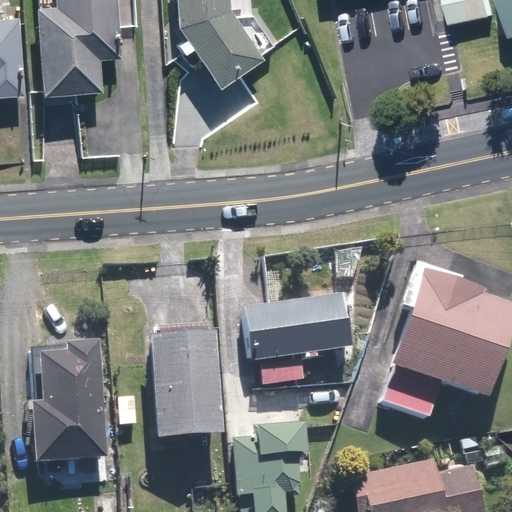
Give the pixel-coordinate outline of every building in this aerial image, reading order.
[(116,0),(55,0),(55,5),(35,7),(43,96),(101,91),(99,60),(121,58),(116,0)] [(175,0),(177,26),(219,89),(263,60),(228,8),(227,0),(175,0)] [(492,0),(447,0),(451,24),(495,16),(492,0)] [(0,95),(22,94),(17,18),(0,18),(0,95)] [(425,417),(437,384),(483,400),(511,316),(511,303),(419,271),(386,366),(391,368),(380,401),(425,417)] [(257,360),(261,386),(302,380),(298,355),(349,348),(342,295),(240,308),(247,362),(257,360)] [(218,435),(211,331),(147,336),(154,440),(218,435)] [(30,347),(35,401),(29,402),(34,463),(104,457),(94,342),(30,347)] [(131,395),(113,396),(116,427),(134,425),(131,395)] [(288,493),(288,482),(295,482),(293,454),(302,454),(299,422),(251,426),(252,437),(234,438),(238,511),(281,511),(280,494),(288,493)] [(480,511),(470,466),(433,474),(430,459),(347,477),(354,511),(480,511)]
